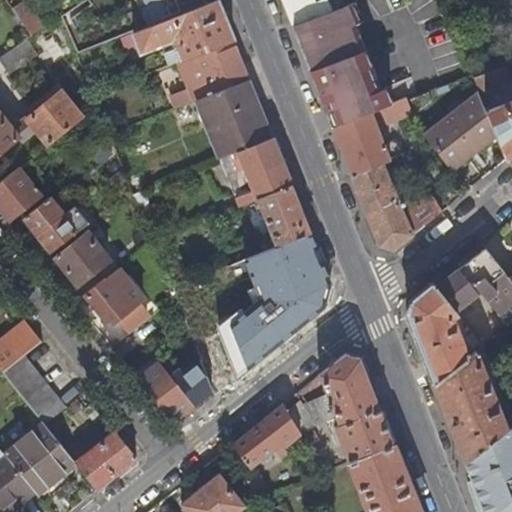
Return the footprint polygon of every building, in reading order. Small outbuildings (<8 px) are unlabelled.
[(26,0),(13,10),(30,36),(45,26),(28,0),(26,0)] [(174,0),(181,15),(216,1),(216,0),(174,0)] [(282,0),(289,15),(320,2),(319,0),(282,0)] [(354,0),(349,0),(292,23),(298,40),(319,92),(332,127),(350,119),(391,102),(385,87),(380,89),(354,24),(362,21),(354,0)] [(181,15),(120,38),(124,50),(137,45),(140,52),(158,44),(162,46),(176,36),(183,33),(186,39),(178,42),(176,48),(164,53),(169,65),(182,60),(195,55),(233,41),(226,23),(216,1),(181,15)] [(24,40),(0,56),(0,61),(8,74),(35,57),(24,40)] [(239,57),(233,41),(195,55),(206,81),(192,86),(198,100),(248,80),(239,57)] [(511,61),(511,44),(503,48),(509,62),(511,61)] [(206,81),(195,55),(182,60),(192,86),(206,81)] [(478,89),(479,91),(508,80),(503,65),(473,76),(478,89)] [(263,116),(248,80),(198,100),(221,159),(237,152),(271,138),(263,116)] [(181,106),(198,100),(192,86),(176,92),(181,106)] [(451,170),(496,133),(486,109),(479,91),(478,89),(423,134),(451,170)] [(26,119),(46,145),(81,117),(60,91),(26,119)] [(341,148),(351,174),(381,162),(390,158),(378,128),(413,113),(407,98),(406,96),(391,102),(350,119),(332,127),(341,148)] [(496,133),(505,158),(511,152),(511,98),(486,109),(496,133)] [(0,114),(0,153),(19,138),(0,114)] [(282,164),(271,138),(237,152),(254,195),(247,194),(236,199),(239,206),(256,199),(290,185),(282,164)] [(394,249),(442,209),(431,191),(412,206),(407,198),(407,196),(406,192),(396,196),(381,162),(351,174),(363,206),(379,245),(394,249)] [(18,168),(0,182),(0,210),(9,221),(40,196),(18,168)] [(299,207),(290,185),(256,199),(274,246),(309,232),(299,207)] [(24,218),(37,234),(62,215),(49,198),(24,218)] [(62,215),(37,234),(50,251),(76,231),(67,219),(76,212),(72,207),(62,215)] [(86,231),(55,256),(77,284),(109,259),(86,231)] [(508,327),(511,323),(511,282),(509,279),(485,248),(464,265),(436,287),(455,311),(480,291),(508,327)] [(277,305),(311,291),(296,254),(262,267),(277,305)] [(118,267),(85,294),(111,325),(116,321),(125,331),(148,312),(139,302),(144,298),(118,267)] [(434,385),(476,352),(483,346),(477,339),(464,348),(453,317),(457,314),(455,311),(436,287),(433,283),(412,300),(407,316),(420,350),(434,385)] [(125,331),(127,334),(150,315),(148,312),(125,331)] [(42,340),(25,320),(0,339),(0,368),(3,372),(24,355),(42,340)] [(200,361),(210,387),(224,375),(213,346),(197,352),(200,360),(200,361)] [(287,409),(300,433),(307,445),(323,436),(315,423),(334,416),(338,424),(334,426),(348,461),(393,444),(375,399),(359,356),(345,352),(317,375),(296,392),(300,398),(287,409)] [(465,463),(507,430),(476,352),(434,385),(449,424),(465,463)] [(66,406),(24,355),(3,372),(44,424),(66,406)] [(201,398),(211,390),(210,387),(200,361),(184,373),(181,368),(171,376),(193,404),(201,398)] [(168,418),(175,419),(185,411),(193,404),(171,376),(161,383),(165,388),(152,398),(168,418)] [(257,423),(232,443),(251,467),(263,456),(266,460),(272,455),(269,452),(273,448),(279,456),(286,450),(289,454),(301,444),(295,437),(300,433),(287,409),(283,402),(257,423)] [(35,491),(36,493),(75,462),(65,450),(44,424),(6,455),(8,457),(35,491)] [(483,511),(511,511),(511,425),(507,430),(465,463),(478,497),(483,511)] [(125,443),(114,430),(86,453),(77,441),(65,450),(75,462),(97,489),(136,458),(125,443)] [(393,444),(348,461),(368,511),(420,511),(410,486),(393,444)] [(0,462),(0,511),(7,511),(35,491),(8,457),(0,462)] [(259,472),(245,477),(254,498),(267,493),(259,472)] [(235,511),(244,505),(219,474),(181,504),(187,511),(235,511)]
